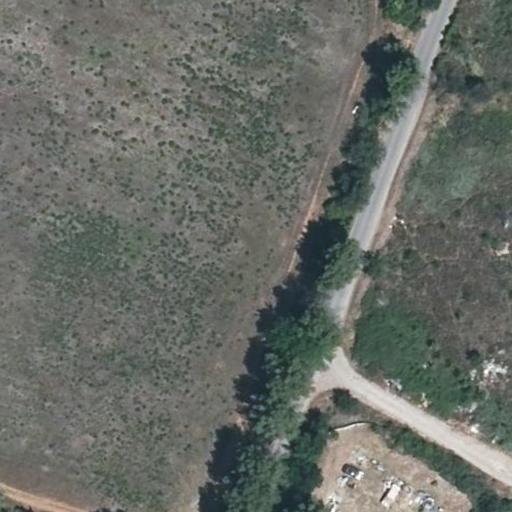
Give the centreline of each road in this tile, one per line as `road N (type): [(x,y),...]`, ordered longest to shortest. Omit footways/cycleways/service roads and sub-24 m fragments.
road 1 (residential): [(268,511),(451,0)]
road 2 (track): [(511,469),(318,364)]
